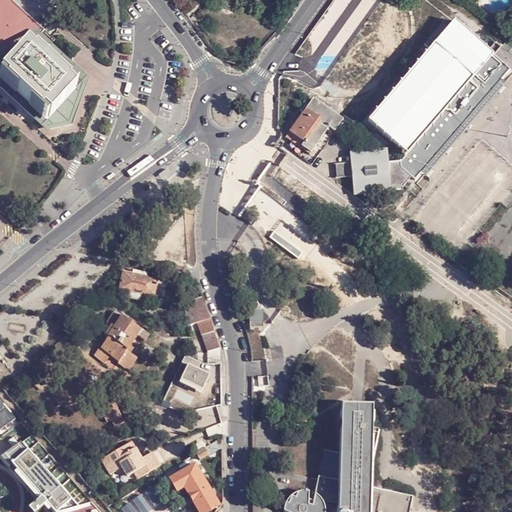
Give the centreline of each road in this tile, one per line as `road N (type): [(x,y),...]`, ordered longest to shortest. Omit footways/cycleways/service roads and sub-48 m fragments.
road 1 (residential): [(236,511),(234,364),(209,274),(221,141)]
road 2 (residential): [(122,185),(0,283)]
